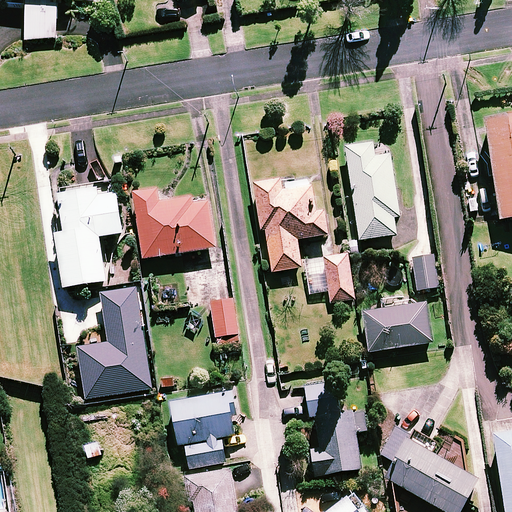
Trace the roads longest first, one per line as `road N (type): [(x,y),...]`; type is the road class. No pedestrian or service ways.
road 1 (residential): [(215,76),(271,445)]
road 2 (residential): [(511,28),(215,76)]
road 3 (residential): [(215,76),(0,111)]
